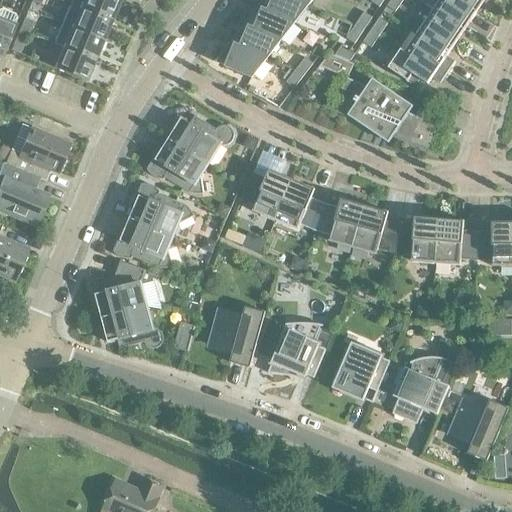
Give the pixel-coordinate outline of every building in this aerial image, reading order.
[(112,21),(120,1),(118,0),(72,0),(71,4),(112,21)] [(294,24),(308,6),(293,0),(256,0),(254,7),(257,9),(257,8),(294,24)] [(391,0),(387,6),(396,12),(403,0),(391,0)] [(442,0),(439,0),(429,17),(444,27),(449,20),(465,30),(477,12),(461,2),(456,9),(442,0)] [(442,0),(456,9),(461,2),(477,12),(485,0),(442,0)] [(103,41),(112,21),(71,4),(62,24),(103,41)] [(0,56),(1,57),(15,25),(13,25),(17,16),(15,12),(3,7),(0,8),(0,56)] [(281,42),(294,24),(257,8),(257,9),(253,14),(246,11),(240,25),(243,27),(244,26),(281,42)] [(364,12),(355,26),(364,30),(372,18),(364,12)] [(429,17),(417,34),(432,45),(437,38),(453,48),(465,30),(449,20),(444,27),(429,17)] [(25,18),(20,30),(28,33),(33,21),(25,18)] [(388,24),(379,18),(371,30),(380,35),(388,24)] [(95,61),(103,41),(62,24),(54,44),(63,48),(95,61)] [(267,59),(281,42),(244,26),(243,27),(239,32),(232,29),(226,43),(230,44),(267,59)] [(355,44),(364,30),(355,26),(346,38),(355,44)] [(23,45),(28,33),(20,30),(15,41),(23,45)] [(371,48),(380,35),(371,30),(363,42),(371,48)] [(417,34),(405,52),(420,63),(425,56),(449,71),(455,61),(447,56),(453,48),(437,38),(432,45),(417,34)] [(253,77),(267,59),(230,44),(226,49),(218,46),(213,60),(253,77)] [(86,82),(95,61),(63,48),(54,68),(86,82)] [(340,48),(335,55),(350,62),(355,54),(340,48)] [(388,68),(408,82),(411,84),(415,84),(418,82),(420,79),(428,84),(433,78),(441,83),(449,71),(425,56),(420,63),(405,52),(401,49),(388,68)] [(330,54),(320,67),(346,78),(348,79),(354,65),(330,54)] [(306,57),(295,71),(305,75),(313,64),(306,57)] [(286,82),(294,89),(305,75),(295,71),(286,82)] [(417,116),(409,113),(414,107),(373,79),(367,87),(346,78),(338,97),(349,102),(344,114),(343,113),(342,115),(435,154),(436,153),(434,152),(440,138),(433,135),(440,117),(420,109),(417,116)] [(182,118),(168,139),(208,165),(220,145),(225,145),(229,144),(233,141),(234,136),(233,132),(231,128),(226,126),(221,126),(217,129),(195,116),(190,124),(182,118)] [(20,154),(11,150),(2,146),(0,150),(0,162),(4,164),(29,175),(45,182),(50,171),(58,174),(59,171),(61,172),(66,161),(63,160),(70,144),(31,128),(20,154)] [(199,195),(203,195),(201,176),(208,165),(168,139),(157,159),(155,157),(147,169),(148,170),(149,172),(151,175),(153,177),(156,178),(159,179),(161,180),(163,180),(164,180),(165,178),(188,193),(191,194),(194,195),(197,195),(199,195)] [(25,186),(29,175),(4,164),(0,172),(0,177),(4,179),(0,187),(0,210),(36,226),(48,196),(25,186)] [(252,212),(275,221),(293,180),(270,170),(266,179),(253,173),(242,200),(255,206),(252,212)] [(300,225),(315,231),(325,204),(312,198),(316,189),(293,180),(275,221),(298,231),(300,225)] [(139,198),(130,219),(173,237),(178,224),(195,216),(194,215),(193,213),(192,211),(191,209),(189,208),(187,206),(185,205),(160,194),(160,192),(158,189),(157,188),(155,187),(152,185),(150,185),(147,184),(145,184),(142,184),(137,197),(139,198)] [(329,242),(353,249),(365,205),(341,198),(339,207),(325,204),(315,231),(331,236),(329,242)] [(378,249),(395,254),(400,225),(386,221),(389,212),(365,205),(353,249),(377,255),(378,249)] [(436,264),(440,219),(415,217),(414,226),(400,225),(395,254),(412,256),(411,262),(436,264)] [(133,257),(158,268),(162,268),(166,268),(169,268),(174,267),(168,249),(173,237),(130,219),(121,239),(119,239),(114,251),(114,252),(116,254),(117,255),(119,257),(122,258),(124,259),(126,259),(128,259),(130,259),(132,259),(133,257)] [(440,219),(436,264),(461,266),(461,260),(477,261),(478,232),(464,230),(464,221),(440,219)] [(478,232),(477,261),(492,261),(492,267),(511,267),(511,221),(492,222),(492,232),(478,232)] [(0,228),(1,225),(0,224),(0,273),(13,279),(25,250),(0,239),(0,228)] [(243,246),(247,237),(229,229),(225,238),(243,246)] [(96,297),(102,319),(147,306),(141,284),(146,270),(121,261),(114,280),(110,281),(110,279),(108,279),(105,278),(103,278),(101,278),(98,279),(96,280),(93,281),(91,283),(90,284),(94,298),(96,297)] [(153,329),(147,306),(102,319),(108,343),(118,340),(120,349),(145,343),(148,347),(153,348),(157,348),(161,345),(164,341),(164,336),(161,332),(157,329),(153,329)] [(230,362),(251,368),(266,312),(245,307),(243,317),(219,311),(210,346),(233,352),(230,362)] [(498,321),(481,321),(481,330),(489,338),(499,338),(498,321)] [(195,326),(189,325),(181,323),(174,348),(188,352),(195,326)] [(294,324),(286,324),(286,326),(288,326),(287,330),(268,373),(300,378),(302,373),(314,378),(326,349),(314,344),(320,330),(319,330),(321,326),(323,327),(323,325),(318,324),(313,324),(305,323),(299,323),(294,324)] [(373,403),(391,361),(349,344),(331,385),(373,403)] [(415,361),(410,362),(411,364),(412,363),(412,368),(412,367),(411,370),(405,368),(393,396),(399,399),(392,414),(417,424),(424,409),(437,415),(450,386),(436,380),(443,365),(442,365),(444,361),(447,361),(448,360),(439,359),(434,359),(429,359),(422,360),(420,360),(415,361)] [(487,462),(510,408),(490,400),(486,410),(464,401),(450,434),(472,444),(468,454),(487,462)] [(157,499),(162,487),(146,480),(141,492),(116,481),(104,510),(107,511),(153,511),(159,499),(157,499)]
